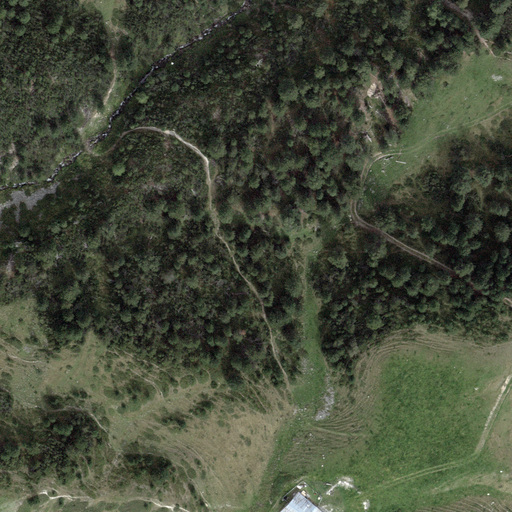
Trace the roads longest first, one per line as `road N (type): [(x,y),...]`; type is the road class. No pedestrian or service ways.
road 1 (track): [(511,304),(353,206),(368,162),(511,105)]
road 2 (track): [(343,504),(392,464),(469,462),(511,381)]
